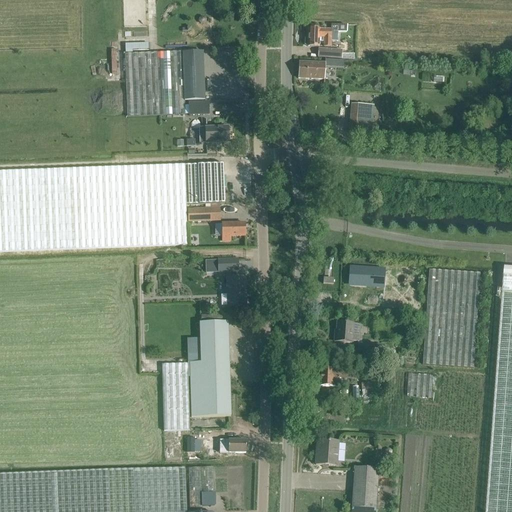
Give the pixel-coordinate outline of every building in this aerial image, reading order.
[(180,0),(122,0),(128,157),(186,155),(180,0)] [(331,30),(318,30),(308,29),(308,47),(318,47),(318,39),(323,39),(323,47),(330,48),(330,40),(337,40),(338,27),(331,27),(331,30)] [(325,58),(342,59),(342,51),(319,50),(318,57),(325,58)] [(204,52),(183,53),(185,102),(205,102),(204,52)] [(342,59),(325,58),(325,68),(342,69),(342,71),(349,71),(350,61),(342,61),(342,59)] [(324,64),(309,63),(299,63),(298,79),(308,79),(323,80),(324,64)] [(189,116),(199,115),(209,115),(209,103),(189,103),(189,116)] [(371,140),(372,130),(373,106),(352,105),(350,139),(371,140)] [(119,137),(119,136),(119,134),(118,132),(117,130),(116,128),(114,126),(112,125),(109,124),(107,124),(105,124),(102,125),(100,126),(98,127),(96,129),(95,131),(95,134),(94,136),(94,139),(95,141),(97,145),(101,147),(104,149),(106,149),(109,149),(111,148),(114,147),(115,146),(118,142),(119,140),(119,137)] [(206,144),(219,144),(229,143),(228,127),(205,128),(206,144)] [(186,206),(215,205),(225,204),(223,164),(0,171),(0,252),(187,246),(186,206)] [(337,195),(336,203),(349,204),(350,196),(337,195)] [(193,223),(219,222),(218,209),(193,210),(193,223)] [(222,225),(222,242),(230,241),(230,237),(245,237),(245,224),(222,225)] [(361,267),(360,287),(384,288),(385,269),(361,267)] [(476,367),(481,272),(429,270),(425,365),(476,367)] [(511,511),(511,276),(504,276),(486,511),(511,511)] [(227,278),(228,294),(221,295),(222,306),(228,306),(246,306),(246,295),(244,295),(244,290),(246,290),(245,278),(227,278)] [(161,364),(163,432),(192,431),(191,418),(231,417),(228,322),(200,323),(201,363),(161,364)] [(354,324),(347,323),(337,323),(336,335),(335,335),(334,342),(344,343),(352,344),(354,324)] [(374,353),(375,346),(358,344),(358,352),(374,353)] [(349,370),(331,369),(321,369),(320,387),(337,388),(337,384),(339,385),(339,380),(348,381),(349,370)] [(220,453),(236,454),(246,454),(246,441),(220,441),(220,453)] [(336,442),(328,442),(318,441),(317,451),(319,451),(319,456),(317,456),(316,465),(334,466),(336,442)] [(187,511),(186,467),(141,468),(112,469),(47,471),(0,473),(0,511),(187,511)] [(212,468),(188,469),(190,508),(213,507),(212,468)] [(380,471),(356,470),(353,510),(378,511),(380,471)]
